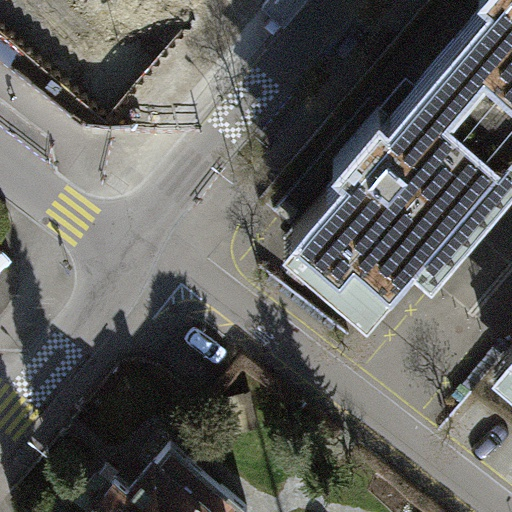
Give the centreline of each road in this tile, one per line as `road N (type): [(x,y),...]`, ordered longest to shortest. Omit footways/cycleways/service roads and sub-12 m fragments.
road 1 (residential): [(497,511),(211,286),(139,243)]
road 2 (residential): [(139,243),(336,0)]
road 3 (residential): [(0,428),(102,309),(139,243)]
road 4 (residential): [(139,243),(0,140)]
